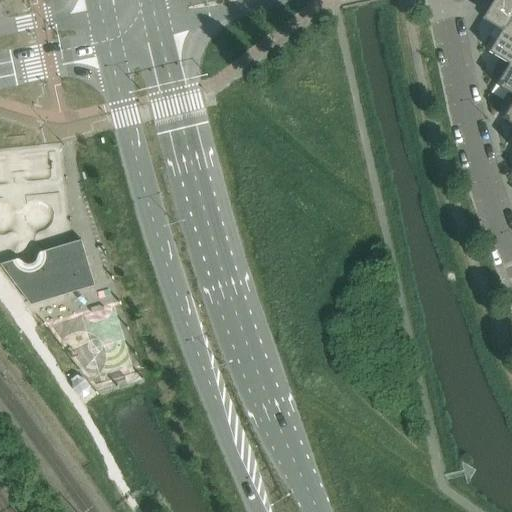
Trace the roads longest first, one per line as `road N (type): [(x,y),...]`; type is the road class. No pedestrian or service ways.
road 1 (secondary): [(319,511),(234,307),(160,38)]
road 2 (secondary): [(110,55),(158,239),(259,511)]
road 3 (residential): [(511,260),(488,193),(444,0)]
road 4 (residential): [(160,38),(284,0)]
